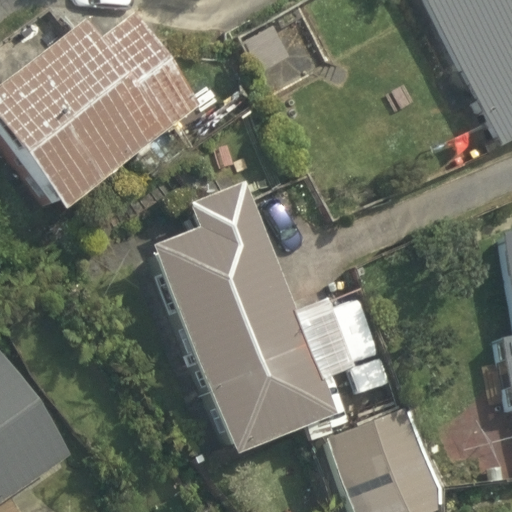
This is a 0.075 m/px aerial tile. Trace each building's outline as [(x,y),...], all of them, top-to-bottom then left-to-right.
[(511,141),(511,0),(418,0),(496,149),(511,141)] [(94,42),(79,23),(0,82),(0,140),(57,216),(199,110),(128,16),(94,42)] [(290,311),(242,183),(182,207),(192,231),(143,250),(227,461),(336,418),(320,383),(351,370),(323,298),(290,311)] [(511,411),(511,233),(496,237),(511,327),(511,339),(495,342),(508,413),(511,411)] [(0,502),(70,454),(0,355),(0,502)] [(403,408),(321,441),(349,511),(433,511),(435,511),(436,492),(403,408)]
